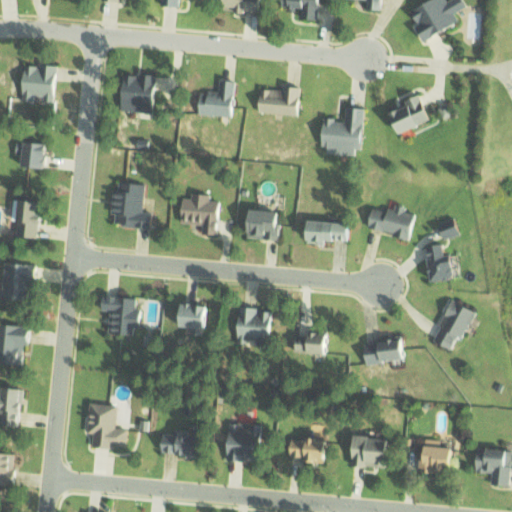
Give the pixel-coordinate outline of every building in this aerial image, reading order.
[(267,12),(267,0),(234,0),(234,3),(243,4),(243,11),(267,12)] [(321,1),(330,1),(329,0),(304,0),(304,14),(321,15),(321,1)] [(385,9),(385,1),(390,2),(389,0),(371,0),(371,9),(385,9)] [(419,26),(428,43),(465,22),(459,12),(473,5),(469,0),(452,0),(433,0),(417,9),(425,23),(419,26)] [(26,100),(61,101),(63,65),(27,64),(26,100)] [(159,111),(161,86),(156,85),(157,75),(138,73),(135,110),(159,111)] [(201,113),(238,116),(241,81),(223,80),(222,93),(203,91),(201,113)] [(261,111),(304,115),(306,87),(287,85),(286,90),(263,88),(261,111)] [(437,121),(427,94),(409,101),(411,106),(393,113),(395,119),(401,117),(407,133),(437,121)] [(456,115),(451,103),(440,108),(445,120),(456,115)] [(329,118),(327,145),(332,146),(332,153),(367,155),(370,108),(351,107),(350,120),(329,118)] [(24,167),(55,167),(54,142),(23,143),(24,167)] [(159,228),(160,213),(148,212),(150,184),(122,182),(119,213),(121,214),(120,225),(159,228)] [(186,198),(184,222),(208,224),(207,232),(225,233),(226,201),(214,200),(214,194),(195,193),(195,198),(186,198)] [(21,235),(42,235),(42,223),(46,223),(47,201),(17,200),(16,220),(21,220),(21,235)] [(373,228),(416,238),(422,214),(409,211),(410,206),(400,204),(398,211),(378,206),(373,228)] [(288,211),(253,210),(251,236),(287,237),(288,211)] [(357,223),(311,221),(310,241),(356,243),(357,223)] [(440,282),(464,278),(460,254),(453,255),(451,243),(434,246),(440,282)] [(32,299),(33,282),(43,283),(44,265),(8,263),(6,298),(32,299)] [(138,335),(138,328),(148,328),(149,309),(142,309),(142,298),(111,296),(110,311),(115,311),(114,333),(138,335)] [(438,340),(460,350),(479,310),(458,299),(438,340)] [(207,336),(208,329),(215,330),(217,306),(185,303),(182,326),(196,328),(195,335),(207,336)] [(242,338),(278,338),(278,311),(261,311),(261,306),(242,306),(242,338)] [(37,325),(7,325),(7,364),(29,364),(29,345),(37,345),(37,325)] [(299,336),(298,352),(337,354),(338,334),(316,333),(316,336),(299,336)] [(413,339),(368,340),(369,362),(414,361),(413,339)] [(0,411),(28,413),(29,388),(0,386),(0,411)] [(93,432),(99,432),(98,445),(131,446),(132,427),(122,427),(123,404),(94,402),(93,432)] [(268,422),(233,421),(232,458),(267,459),(268,422)] [(168,432),(165,449),(209,456),(212,433),(180,428),(179,434),(168,432)] [(355,464),(396,466),(398,435),(356,434),(355,464)] [(296,454),(310,455),(309,459),(336,460),(337,438),(296,437),(296,454)] [(439,471),(462,472),(463,446),(446,445),(447,438),(428,437),(426,470),(439,471)] [(511,447),(482,447),(482,471),(497,471),(496,483),(511,483),(511,447)]
